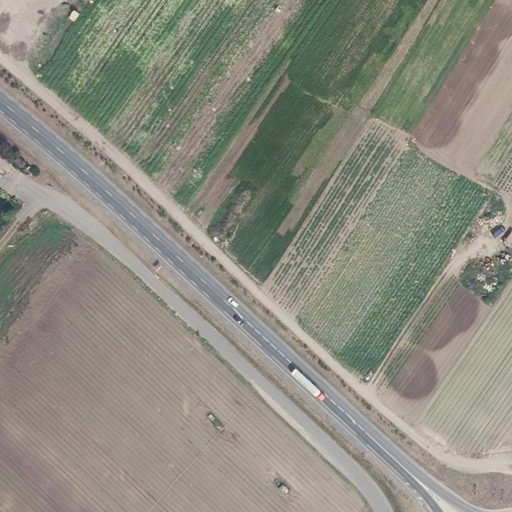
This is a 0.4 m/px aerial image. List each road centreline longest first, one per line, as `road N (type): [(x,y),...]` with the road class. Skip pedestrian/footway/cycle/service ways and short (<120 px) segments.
road 1 (track): [(511,466),(454,465),(432,452),(0,59)]
road 2 (secondary): [(382,447),(0,100)]
